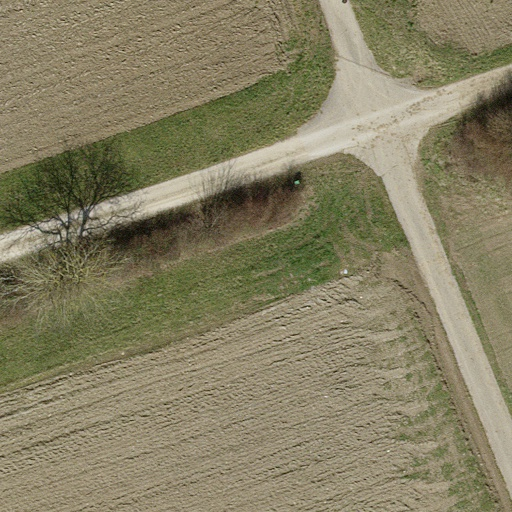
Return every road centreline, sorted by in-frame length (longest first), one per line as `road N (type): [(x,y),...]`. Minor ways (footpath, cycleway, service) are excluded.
road 1 (track): [(0,240),(511,72)]
road 2 (track): [(334,0),(511,462)]
